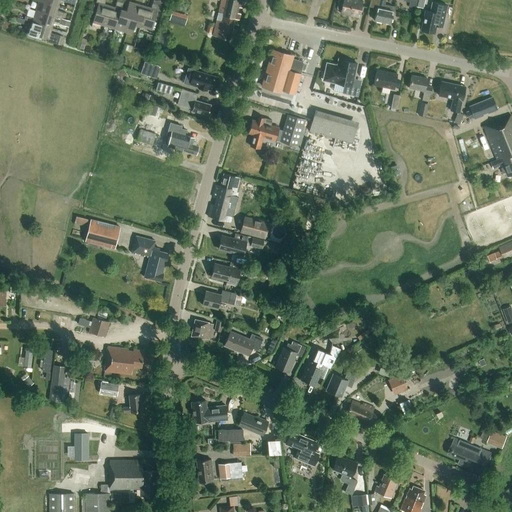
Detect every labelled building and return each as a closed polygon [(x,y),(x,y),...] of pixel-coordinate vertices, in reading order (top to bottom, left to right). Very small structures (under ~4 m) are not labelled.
[(56,10),(58,5),(40,0),(38,0),(35,11),(64,19),(65,13),(56,10)] [(104,26),(109,6),(104,5),(105,0),(96,0),(96,2),(98,3),(92,22),(104,26)] [(115,29),(121,9),(124,0),(122,0),(116,0),(114,7),(109,6),(104,26),(115,29)] [(146,7),(140,26),(151,29),(157,10),(159,11),(162,3),(153,0),(151,8),(146,7)] [(239,20),(240,15),(236,14),(238,7),(243,9),(245,0),(220,0),(212,36),(230,40),(235,19),(239,20)] [(358,17),(362,1),(356,0),(342,0),(340,13),(358,17)] [(374,21),(390,24),(393,6),(384,4),(384,0),(370,0),(370,6),(377,8),(374,21)] [(127,32),(135,4),(129,2),(126,11),(121,9),(115,29),(127,32)] [(434,34),(436,26),(442,28),(447,5),(432,2),(430,11),(424,10),(420,31),(434,34)] [(140,26),(146,7),(135,4),(127,32),(132,34),(135,25),(140,26)] [(62,25),(64,19),(35,11),(32,22),(51,28),(53,23),(62,25)] [(50,33),(51,28),(32,22),(28,33),(47,39),(47,42),(61,46),(63,37),(50,33)] [(294,93),(303,63),(291,59),(292,57),(273,51),(262,87),(282,92),(282,90),(294,93)] [(342,61),(338,60),(337,65),(327,63),(323,79),(344,84),(342,92),(357,96),(361,81),(353,79),(357,62),(352,61),(351,60),(345,58),(343,59),(342,59),(342,61)] [(160,66),(144,61),(140,72),(156,78),(160,66)] [(188,69),(184,83),(198,87),(198,88),(207,91),(207,89),(214,91),(216,85),(218,85),(219,80),(218,79),(218,78),(202,74),(203,73),(188,69)] [(393,89),(396,74),(376,69),(373,85),(393,89)] [(428,101),(430,94),(431,87),(425,86),(426,78),(412,75),(409,88),(423,91),(423,92),(422,100),(428,101)] [(462,101),(465,86),(441,81),(438,95),(453,98),(450,110),(459,112),(461,100),(462,101)] [(157,83),(155,90),(171,95),(173,87),(157,83)] [(181,89),(179,96),(176,104),(192,109),(191,111),(192,111),(192,113),(196,114),(196,113),(207,116),(210,105),(194,101),(196,93),(181,89)] [(397,109),(400,96),(393,94),(390,108),(397,109)] [(497,110),(492,97),(468,106),(470,110),(465,112),(468,119),(473,117),(474,119),(483,116),(483,114),(487,113),(487,114),(497,110)] [(428,104),(420,102),(418,115),(425,117),(428,104)] [(157,106),(148,103),(145,111),(145,113),(154,116),(155,114),(157,106)] [(352,143),(358,121),(315,109),(309,131),(352,143)] [(459,123),(462,114),(457,112),(454,121),(459,123)] [(305,119),(289,115),(281,142),(297,147),(305,119)] [(511,118),(511,116),(484,126),(497,160),(491,163),(493,168),(500,166),(503,174),(505,173),(507,177),(511,175),(511,118)] [(250,146),(258,149),(262,137),(271,140),(275,141),(276,140),(281,142),(284,131),(279,129),(279,128),(275,127),(270,126),(272,121),(258,117),(256,122),(252,121),(248,133),(253,135),(250,146)] [(158,127),(142,122),(136,139),(152,144),(158,127)] [(194,138),(179,134),(181,126),(169,123),(164,143),(170,145),(170,147),(181,150),(196,155),(198,146),(195,145),(196,143),(193,142),(194,138)] [(229,201),(235,203),(237,193),(236,192),(239,179),(223,174),(220,187),(215,185),(212,198),(218,200),(216,207),(210,205),(207,216),(229,222),(233,210),(227,208),(229,201)] [(87,219),(76,216),(74,223),(85,226),(87,219)] [(244,217),(240,233),(265,239),(268,223),(244,217)] [(120,227),(90,220),(85,241),(115,249),(120,227)] [(243,255),(246,242),(248,236),(235,233),(233,239),(221,236),(218,249),(243,255)] [(155,241),(136,236),(132,253),(149,257),(144,277),(161,282),(168,253),(157,250),(158,249),(153,247),(155,241)] [(264,241),(252,238),(251,243),(250,245),(262,248),(264,241)] [(490,261),(511,252),(511,241),(500,246),(501,249),(487,255),(490,261)] [(214,264),(211,277),(227,281),(227,282),(236,284),(239,271),(251,274),(253,267),(230,262),(229,268),(214,264)] [(233,304),(236,294),(221,290),(220,295),(205,291),(201,305),(217,309),(219,301),(227,303),(233,304)] [(88,302),(87,308),(96,311),(98,305),(88,302)] [(503,309),(508,324),(511,322),(511,308),(511,306),(503,309)] [(374,329),(368,317),(363,319),(366,328),(355,337),(357,340),(368,332),(374,329)] [(108,322),(92,318),(88,331),(104,336),(108,322)] [(223,321),(216,319),(214,331),(220,332),(223,321)] [(209,340),(212,324),(206,323),(207,323),(195,320),(191,335),(209,340)] [(258,350),(262,339),(251,334),(249,339),(230,331),(224,345),(248,355),(251,348),(258,350)] [(376,337),(373,332),(366,336),(368,340),(376,337)] [(283,347),(274,366),(287,372),(295,354),(300,356),(304,347),(292,341),(290,344),(287,343),(285,348),(283,347)] [(318,375),(321,370),(319,369),(322,365),(329,368),(340,349),(332,345),(328,354),(317,349),(313,359),(312,363),(309,363),(309,365),(307,364),(300,380),(314,385),(318,375)] [(141,367),(143,351),(107,347),(105,371),(130,374),(131,366),(141,367)] [(52,350),(45,349),(42,371),(49,372),(52,350)] [(350,388),(356,375),(347,371),(343,379),(333,374),(326,390),(340,396),(344,385),(350,388)] [(407,389),(401,374),(387,379),(393,394),(407,389)] [(28,376),(23,380),(28,387),(33,382),(28,376)] [(64,378),(52,376),(50,392),(49,401),(61,402),(61,399),(65,399),(66,393),(67,393),(69,383),(64,383),(64,378)] [(119,384),(101,381),(101,382),(98,382),(97,386),(100,387),(99,393),(117,396),(119,384)] [(79,383),(69,382),(68,401),(77,402),(79,383)] [(128,396),(129,406),(122,407),(123,412),(130,412),(142,411),(140,394),(128,396)] [(210,421),(227,419),(225,405),(207,407),(206,400),(191,402),(193,422),(208,421),(208,420),(210,420),(210,421)] [(367,425),(373,408),(362,403),(362,405),(351,401),(347,413),(357,418),(356,420),(363,423),(367,425)] [(262,435),(268,422),(255,417),(243,412),(238,425),(262,435)] [(243,442),(243,429),(219,430),(219,442),(228,441),(228,439),(230,439),(230,442),(243,442)] [(487,442),(502,448),(507,436),(492,430),(487,442)] [(313,452),(317,443),(301,437),(290,432),(285,444),(297,449),(294,457),(314,466),(318,454),(313,452)] [(75,434),(75,457),(88,457),(88,434),(75,434)] [(478,472),(483,475),(492,453),(454,437),(447,453),(460,459),(457,464),(472,470),(473,467),(479,469),(478,472)] [(266,452),(278,451),(277,438),(265,438),(266,452)] [(233,455),(251,454),(250,442),(233,443),(233,455)] [(350,478),(351,477),(357,463),(351,461),(350,462),(338,456),(332,469),(342,473),(340,479),(341,481),(348,485),(345,491),(351,494),(357,482),(350,478)] [(142,471),(142,460),(109,460),(109,485),(100,485),(100,493),(85,493),(85,498),(82,498),(82,511),(109,511),(109,504),(129,504),(129,494),(121,494),(121,493),(109,493),(109,489),(141,489),(141,497),(155,496),(155,471),(142,471)] [(199,483),(213,481),(211,460),(196,461),(199,483)] [(242,466),(241,462),(218,464),(219,479),(243,476),(242,472),(247,471),(246,465),(242,466)] [(391,498),(398,480),(384,474),(379,487),(377,486),(374,492),(391,498)] [(407,493),(403,503),(400,509),(407,511),(418,511),(424,500),(423,500),(425,495),(423,494),(424,491),(413,486),(412,489),(409,488),(408,493),(407,493)] [(49,511),(73,511),(74,494),(50,494),(49,511)] [(351,506),(369,504),(368,494),(350,496),(351,506)] [(238,505),(237,495),(229,496),(230,506),(238,505)]
